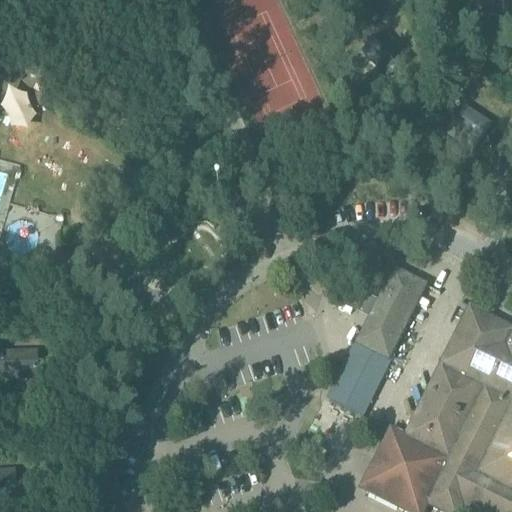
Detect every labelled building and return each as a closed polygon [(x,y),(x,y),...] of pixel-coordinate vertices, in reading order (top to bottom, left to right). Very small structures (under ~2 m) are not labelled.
[(468,0),(466,15),(500,20),(506,0),(468,0)] [(511,0),(506,0),(500,20),(500,24),(511,25),(511,0)] [(380,36),(360,55),(386,85),(408,64),(389,45),(380,36)] [(462,107),(443,135),(453,142),(472,155),(491,126),(462,107)] [(236,189),(225,193),(232,214),(243,210),(236,189)] [(119,286),(91,272),(80,294),(108,307),(119,286)] [(394,273),(358,347),(388,362),(425,289),(394,273)] [(511,511),(511,332),(469,311),(405,439),(390,432),(364,483),(368,494),(403,511),(423,511),(426,506),(438,511),(459,511),(463,507),(473,511),(511,511)] [(1,356),(1,377),(1,382),(37,380),(36,355),(12,356),(1,356)] [(0,472),(0,502),(18,500),(15,471),(0,472)]
